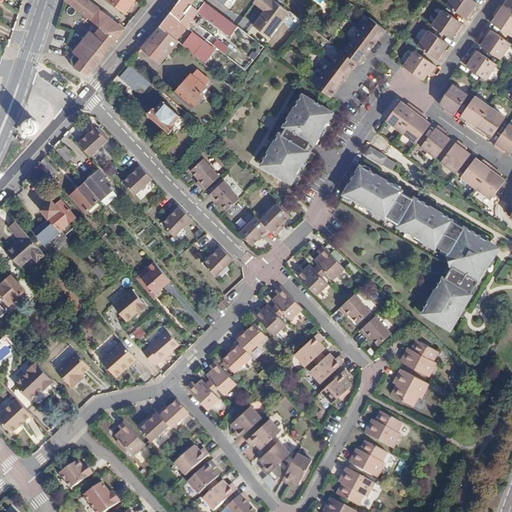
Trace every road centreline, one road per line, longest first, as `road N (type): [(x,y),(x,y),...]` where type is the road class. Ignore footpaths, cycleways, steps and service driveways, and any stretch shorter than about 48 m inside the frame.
road 1 (residential): [(294,511),(370,371),(281,278),(260,273)]
road 2 (residential): [(260,273),(315,219),(393,87),(418,103)]
road 3 (residential): [(84,94),(260,273)]
road 4 (residential): [(170,385),(276,511)]
road 5 (residential): [(170,385),(260,273)]
road 6 (unknown): [(332,183),(444,261)]
road 7 (residential): [(418,103),(493,0)]
road 8 (tertiary): [(84,94),(161,0)]
road 9 (residential): [(69,435),(109,454),(159,511)]
